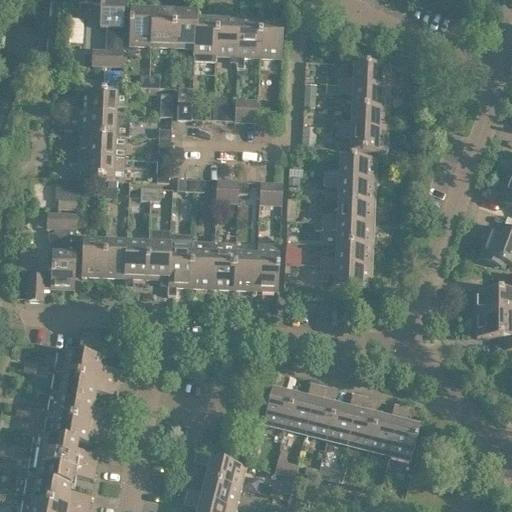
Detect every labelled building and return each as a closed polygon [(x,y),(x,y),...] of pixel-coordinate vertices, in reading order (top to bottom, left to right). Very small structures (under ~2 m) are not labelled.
[(76,0),(76,4),(90,4),(90,3),(98,3),(97,27),(104,28),(103,52),(90,51),(89,66),(119,67),(120,28),(121,28),(121,0),(76,0)] [(126,46),(149,47),(150,11),(128,10),(126,46)] [(149,47),(170,48),(172,12),(150,11),(149,47)] [(170,48),(191,48),(192,48),(193,19),(194,19),(195,13),(172,12),(170,48)] [(191,55),(213,56),(215,20),(194,19),(193,19),(192,48),(191,48),(191,55)] [(213,56),(235,57),(236,21),(215,20),(213,56)] [(235,57),(256,58),(258,22),(236,21),(235,57)] [(256,58),(279,59),(281,23),(258,22),(256,58)] [(387,66),(352,65),(351,79),(337,78),(336,86),(386,88),(387,66)] [(115,91),(116,71),(101,71),(100,91),(115,91)] [(147,89),(147,77),(139,77),(138,88),(147,89)] [(147,89),(156,89),(157,77),(147,77),(147,89)] [(303,93),(302,100),(311,101),(313,101),(314,85),(312,85),(303,84),(303,93)] [(386,88),(336,86),(336,94),(350,95),(350,108),(385,110),(386,88)] [(189,109),(190,91),(177,90),(176,120),(189,120),(189,109)] [(125,94),(114,93),(78,92),(78,108),(74,107),(70,111),(70,114),(113,116),(114,107),(125,108),(125,94)] [(156,118),(169,118),(170,96),(157,95),(156,118)] [(212,98),(211,122),(232,122),(233,110),(224,110),(224,98),(212,98)] [(233,100),(233,110),(232,122),(242,122),(252,122),(253,100),(233,100)] [(385,110),(350,108),(349,122),(335,121),(335,129),(384,131),(385,110)] [(189,120),(198,121),(199,109),(189,109),(189,120)] [(267,124),(276,124),(277,112),(267,112),(267,124)] [(125,116),(113,116),(70,114),(69,118),(77,118),(76,136),(112,138),(125,138),(125,116)] [(301,127),(300,152),(312,152),(313,127),(301,127)] [(384,131),(335,129),(334,137),(349,138),(348,152),(383,153),(384,131)] [(157,130),(157,140),(168,140),(169,131),(157,130)] [(68,157),(75,158),(122,160),(122,151),(112,151),(112,138),(76,136),(76,151),(68,150),(68,157)] [(156,149),(156,161),(168,162),(168,149),(168,140),(157,140),(156,149)] [(67,164),(75,164),(74,180),(121,182),(122,168),(122,160),(75,158),(68,157),(67,164)] [(323,171),(323,179),(372,181),(373,159),(338,158),(337,172),(323,171)] [(155,174),(155,184),(167,184),(168,165),(168,162),(156,161),(155,174)] [(286,170),(286,178),(295,178),(298,179),(299,170),(286,170)] [(511,179),(506,178),(497,202),(511,207),(511,179)] [(337,188),(336,201),(371,203),(372,181),(323,179),(322,187),(337,188)] [(183,192),(192,192),(192,181),(184,180),(183,192)] [(75,182),(53,181),(52,201),(74,202),(75,182)] [(192,181),(192,192),(202,193),(202,181),(192,181)] [(235,204),(235,194),(236,183),(214,182),(213,203),(235,204)] [(236,183),(235,194),(245,195),(245,183),(236,183)] [(280,184),(257,183),(257,205),(279,206),(280,184)] [(96,199),(105,199),(105,188),(96,188),(96,199)] [(105,188),(105,199),(114,200),(115,188),(105,188)] [(139,201),(148,201),(148,190),(139,189),(139,201)] [(148,190),(148,201),(157,201),(158,190),(148,190)] [(292,200),(285,200),(284,218),(291,219),(292,200)] [(321,215),(321,222),(370,224),(371,203),(336,201),(335,215),(321,215)] [(26,275),(25,301),(40,302),(40,288),(48,289),(71,290),(73,254),(74,216),(45,215),(44,229),(49,229),(49,233),(45,234),(49,253),(48,277),(41,277),(41,276),(26,275)] [(476,258),(489,263),(498,267),(500,262),(511,265),(511,220),(508,232),(489,225),(476,258)] [(335,231),(334,245),(369,246),(370,224),(321,222),(320,230),(335,231)] [(144,279),(165,280),(166,280),(168,251),(169,251),(168,244),(167,244),(168,231),(146,230),(146,243),(144,279)] [(78,276),(101,277),(103,242),(80,240),(78,276)] [(101,277),(123,278),(124,242),(103,242),(101,277)] [(123,278),(144,279),(146,243),(124,242),(123,278)] [(165,287),(188,288),(189,252),(190,243),(167,242),(167,244),(168,244),(169,251),(168,251),(167,261),(166,280),(165,280),(165,287)] [(189,252),(188,288),(209,289),(211,253),(211,244),(190,243),(189,252)] [(211,253),(209,289),(231,290),(232,254),(233,245),(211,244),(211,253)] [(256,244),(255,255),(254,255),(252,291),(275,292),(277,256),(276,256),(277,245),(256,244)] [(319,258),(319,266),(368,268),(369,246),(334,245),(333,258),(319,258)] [(282,247),(281,264),(297,265),(298,248),(282,247)] [(231,290),(252,291),(254,255),(232,254),(231,290)] [(333,274),(332,288),(367,290),(368,268),(319,266),(318,273),(333,274)] [(283,267),(282,279),(293,280),(294,268),(283,267)] [(471,290),(471,314),(511,313),(511,276),(500,277),(500,290),(471,290)] [(511,313),(471,314),(471,338),(500,338),(500,351),(511,351),(511,313)] [(76,355),(54,351),(51,373),(117,384),(119,371),(98,367),(101,351),(105,352),(108,338),(79,333),(76,355)] [(21,373),(33,375),(34,365),(22,363),(21,373)] [(34,365),(33,375),(45,377),(46,367),(34,365)] [(117,384),(51,373),(47,394),(92,402),(93,394),(115,397),(117,384)] [(248,421),(282,430),(291,395),(277,392),(281,378),(273,376),(270,390),(257,387),(248,421)] [(304,399),(291,395),(282,430),(303,435),(315,387),(308,385),(304,399)] [(323,389),(315,387),(303,435),(324,440),(333,406),(319,402),(323,389)] [(92,402),(47,394),(43,415),(110,427),(112,414),(90,410),(92,402)] [(346,409),(333,406),(324,440),(345,445),(357,397),(350,395),(346,409)] [(365,399),(357,397),(345,445),(366,450),(375,416),(361,413),(365,399)] [(14,415),(25,417),(27,408),(15,406),(14,415)] [(388,420),(375,416),(366,450),(387,456),(399,407),(391,406),(388,420)] [(407,409),(399,407),(387,456),(409,461),(417,427),(403,423),(407,409)] [(27,408),(25,417),(37,419),(39,410),(27,408)] [(110,427),(43,415),(40,436),(31,434),(30,436),(75,443),(84,445),(86,436),(107,440),(110,427)] [(75,443),(30,436),(27,456),(93,468),(95,455),(74,451),(75,443)] [(0,456),(9,458),(11,449),(0,446),(0,456)] [(11,449),(9,458),(21,460),(22,451),(11,449)] [(203,480),(237,488),(243,467),(209,458),(208,459),(194,455),(192,463),(206,466),(203,480)] [(27,456),(23,477),(68,485),(70,477),(91,481),(93,468),(27,456)] [(252,460),(249,468),(261,471),(263,463),(252,460)] [(284,473),(286,464),(275,462),(273,470),(284,473)] [(316,471),(314,479),(324,481),(327,468),(317,466),(316,470),(316,471)] [(302,476),(314,479),(316,471),(316,470),(304,467),(302,476)] [(23,477),(19,499),(86,510),(88,497),(67,494),(68,485),(23,477)] [(285,492),(288,479),(281,477),(277,491),(285,492)] [(184,497),(232,509),(237,488),(203,480),(200,493),(186,490),(184,497)] [(3,491),(2,501),(14,503),(15,493),(3,491)] [(195,511),(231,511),(232,509),(184,497),(182,505),(196,508),(195,511)] [(19,499),(17,511),(85,511),(86,510),(19,499)]
